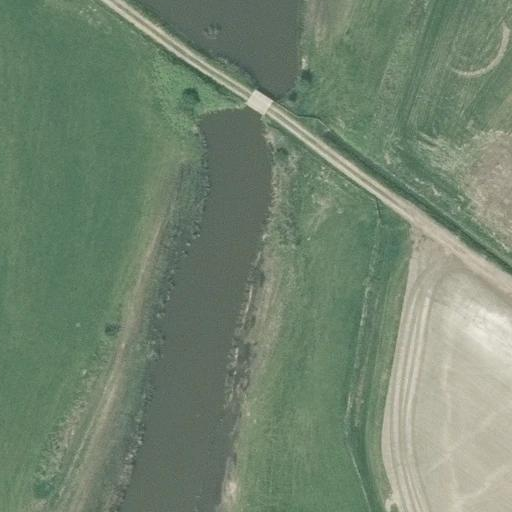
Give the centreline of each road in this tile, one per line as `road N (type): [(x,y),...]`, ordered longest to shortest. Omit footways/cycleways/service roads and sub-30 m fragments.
road 1 (track): [(406,202),(117,0)]
road 2 (track): [(392,511),(381,427),(406,202)]
road 3 (track): [(511,286),(406,202)]
